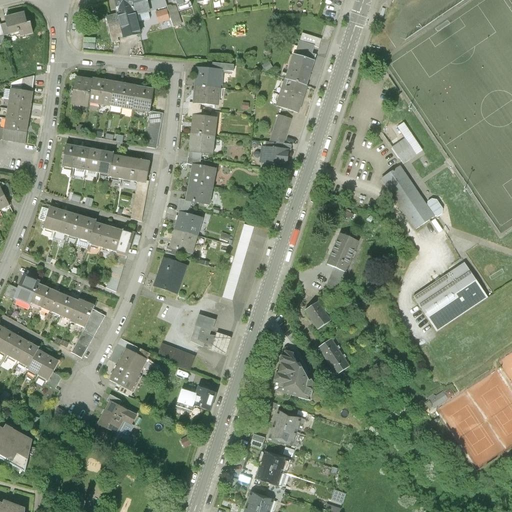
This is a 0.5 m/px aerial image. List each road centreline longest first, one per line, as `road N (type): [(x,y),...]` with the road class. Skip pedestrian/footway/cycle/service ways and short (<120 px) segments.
road 1 (secondary): [(363,0),(194,511)]
road 2 (residential): [(63,54),(174,72),(170,151),(138,266),(81,393)]
road 3 (residential): [(0,297),(23,250),(63,54)]
